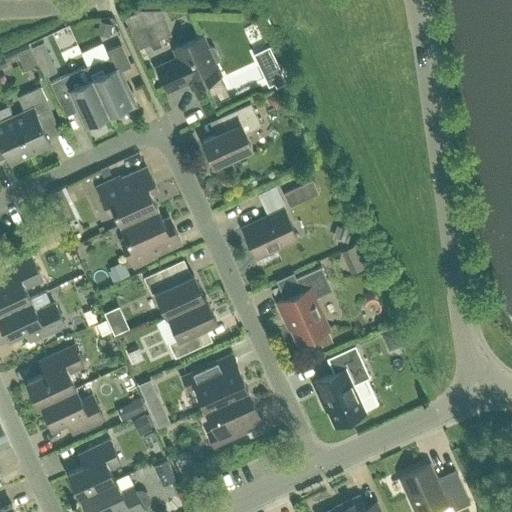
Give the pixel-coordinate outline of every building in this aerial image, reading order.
[(140,10),(130,15),(126,17),(140,48),(151,43),(153,48),(162,45),(159,39),(152,23),(164,18),(162,14),(157,3),(140,10)] [(114,16),(100,17),(107,32),(118,27),(114,16)] [(218,60),(219,56),(214,46),(211,45),(207,46),(202,35),(174,47),(178,56),(156,66),(167,89),(189,79),(192,86),(219,73),(214,61),(218,60)] [(121,110),(135,103),(120,69),(131,64),(121,42),(106,49),(109,56),(100,60),(99,58),(87,64),(108,111),(119,106),(121,110)] [(267,44),(251,52),(260,71),(264,79),(266,78),(268,83),(273,81),(275,84),(283,80),(276,64),(267,44)] [(0,53),(0,66),(8,63),(5,55),(4,52),(0,53)] [(51,60),(40,66),(43,75),(56,69),(51,60)] [(87,64),(74,70),(50,81),(60,103),(71,97),(85,127),(100,120),(98,116),(108,111),(87,64)] [(18,95),(24,109),(13,114),(30,151),(50,142),(43,126),(56,120),(40,85),(18,95)] [(260,123),(250,101),(220,115),(226,128),(202,138),(213,163),(252,145),(245,130),(260,123)] [(2,120),(0,115),(0,146),(3,145),(10,160),(30,151),(13,114),(2,120)] [(151,193),(157,190),(146,165),(120,177),(119,174),(97,184),(109,212),(115,209),(121,222),(157,206),(151,193)] [(289,205),(318,192),(312,178),(283,192),(289,205)] [(55,205),(66,200),(61,189),(49,194),(55,205)] [(211,206),(214,214),(231,207),(227,199),(211,206)] [(155,252),(180,240),(169,215),(162,218),(157,206),(121,222),(126,235),(121,237),(133,264),(156,254),(155,252)] [(284,207),(242,226),(256,255),(297,236),(284,207)] [(0,261),(3,267),(31,254),(35,252),(30,240),(0,254),(0,261)] [(0,310),(30,296),(25,285),(42,277),(31,254),(3,267),(0,268),(0,310)] [(119,260),(109,265),(111,268),(107,270),(113,281),(130,273),(125,262),(121,264),(119,260)] [(204,296),(203,296),(193,273),(178,280),(174,278),(167,264),(143,276),(151,292),(155,290),(166,314),(168,313),(167,313),(204,296)] [(277,301),(284,317),(286,317),(297,341),(328,327),(315,297),(332,289),(321,264),(295,276),(301,289),(277,301)] [(216,319),(205,295),(203,296),(204,296),(167,313),(168,313),(178,336),(168,341),(175,356),(205,342),(199,330),(201,326),(216,319)] [(36,309),(30,296),(0,310),(0,320),(7,336),(24,328),(29,339),(64,323),(54,301),(36,309)] [(396,365),(410,358),(396,326),(381,333),(396,365)] [(26,380),(38,404),(41,402),(75,386),(68,371),(83,364),(74,343),(39,359),(45,371),(26,380)] [(369,375),(355,343),(326,356),(333,371),(313,380),(321,397),(322,396),(335,424),(364,410),(352,383),(369,375)] [(204,405),(204,406),(247,386),(237,365),(227,369),(221,357),(182,375),(188,388),(195,384),(205,405),(204,405)] [(41,402),(52,425),(66,419),(72,431),(103,417),(92,393),(81,398),(75,386),(41,402)] [(248,387),(247,386),(204,406),(205,406),(215,427),(208,431),(213,444),(252,426),(247,413),(257,409),(247,387),(248,387)] [(141,396),(132,400),(137,411),(146,407),(141,396)] [(145,412),(132,419),(139,433),(152,426),(145,412)] [(68,470),(79,495),(81,494),(80,493),(114,478),(114,477),(109,466),(120,461),(109,436),(78,451),(84,463),(68,470)] [(163,484),(176,478),(167,458),(153,464),(163,484)] [(429,511),(451,502),(454,508),(470,501),(455,468),(436,476),(429,462),(400,475),(416,511),(429,511)] [(121,489),(116,477),(115,477),(114,477),(114,478),(80,493),(81,494),(88,511),(102,511),(107,510),(107,511),(136,511),(144,509),(133,484),(121,489)] [(366,508),(360,493),(344,501),(345,504),(327,511),(381,511),(378,503),(366,508)] [(15,511),(11,503),(0,507),(0,511),(15,511)]
